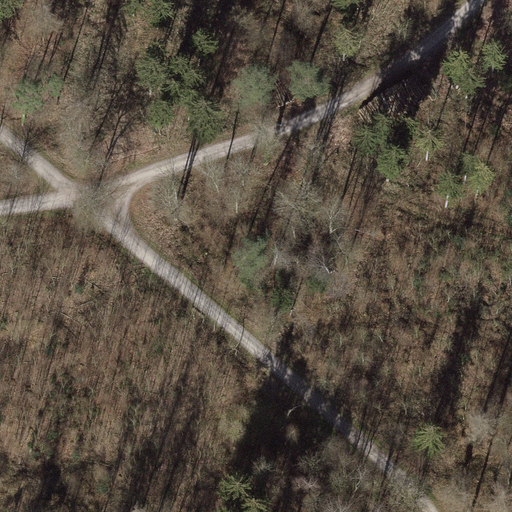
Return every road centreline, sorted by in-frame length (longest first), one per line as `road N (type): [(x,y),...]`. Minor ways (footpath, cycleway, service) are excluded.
road 1 (track): [(76,195),(111,216),(417,511)]
road 2 (track): [(76,195),(329,115),(477,0)]
